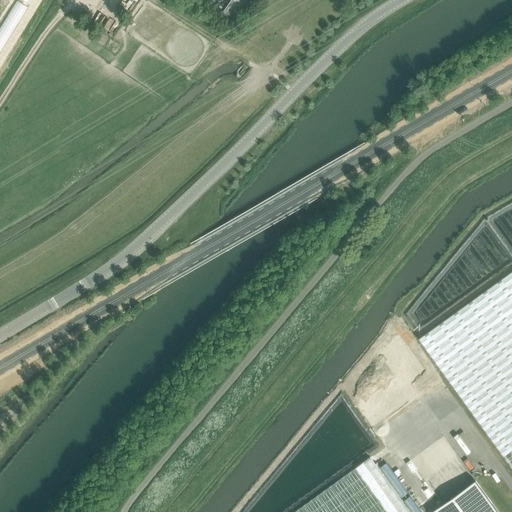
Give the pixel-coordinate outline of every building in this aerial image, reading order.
[(231,0),(223,10),(236,21),(252,0),(231,0)] [(511,467),(511,271),(419,339),(511,467)] [(399,338),(382,351),(389,361),(406,349),(399,338)] [(406,349),(389,361),(397,371),(414,359),(406,349)] [(414,359),(397,371),(405,383),(422,371),(414,359)] [(394,385),(384,392),(397,409),(407,402),(394,385)] [(384,392),(374,400),(386,417),(397,409),(384,392)] [(374,400),(362,408),(374,425),(386,417),(374,400)] [(409,511),(370,457),(293,511),(409,511)] [(498,511),(475,480),(430,511),(498,511)]
